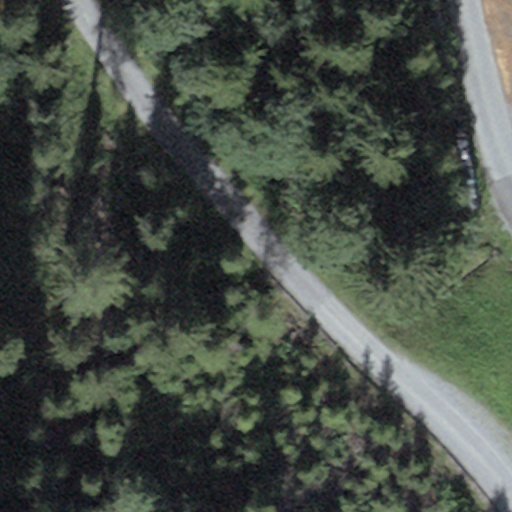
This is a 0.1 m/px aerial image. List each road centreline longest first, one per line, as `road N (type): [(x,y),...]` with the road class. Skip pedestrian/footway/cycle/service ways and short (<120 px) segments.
road 1 (unclassified): [(511,507),(494,471),(364,359),(197,174),(72,0)]
road 2 (unclassified): [(467,0),(511,188)]
